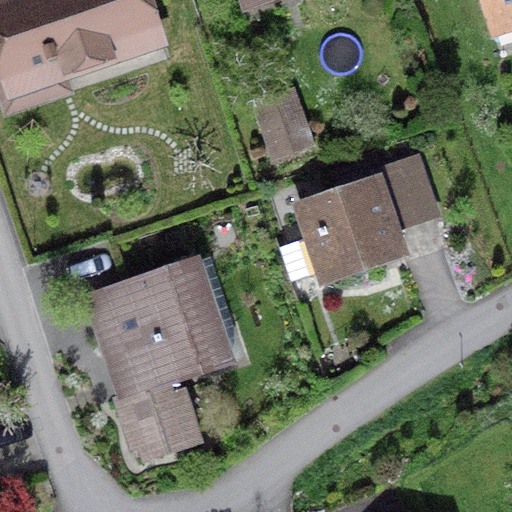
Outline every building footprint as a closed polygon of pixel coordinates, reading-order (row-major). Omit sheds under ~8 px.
[(0,0),(0,47),(10,76),(54,62),(58,73),(155,40),(141,0),(0,0)] [(511,0),(482,0),(490,24),(511,16),(511,0)] [(261,108),(276,151),(305,141),(289,98),(261,108)] [(396,251),(375,188),(304,211),(313,236),(280,247),(291,282),(324,271),(325,275),(396,251)] [(85,301),(103,355),(119,349),(133,392),(117,398),(133,447),(141,444),(146,459),(198,441),(182,393),(170,397),(166,384),(219,366),(186,267),(85,301)]
